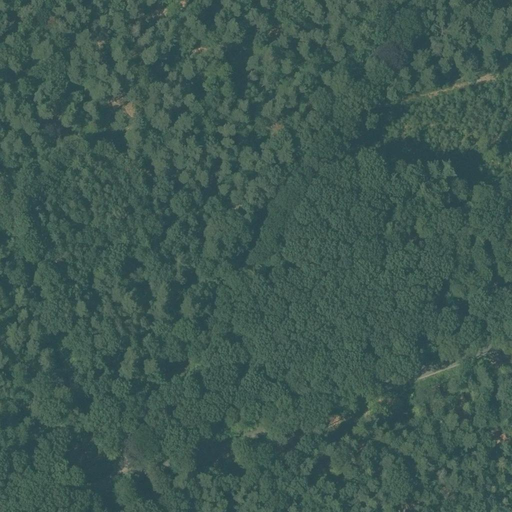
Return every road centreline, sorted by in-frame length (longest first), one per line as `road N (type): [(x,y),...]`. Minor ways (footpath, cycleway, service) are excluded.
road 1 (track): [(87,511),(412,0)]
road 2 (unclassified): [(22,511),(511,339)]
